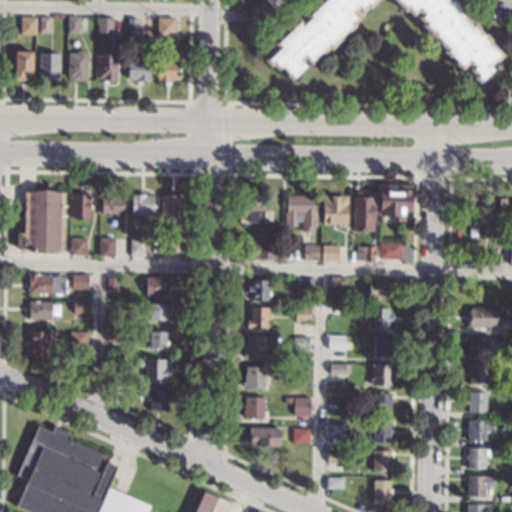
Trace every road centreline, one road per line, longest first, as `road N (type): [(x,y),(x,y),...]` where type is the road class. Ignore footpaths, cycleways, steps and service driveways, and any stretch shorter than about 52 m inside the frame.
road 1 (secondary): [(511,129),(0,121)]
road 2 (secondary): [(0,154),(511,161)]
road 3 (residential): [(205,462),(213,0)]
road 4 (residential): [(427,511),(436,128)]
road 5 (residential): [(317,511),(0,379)]
